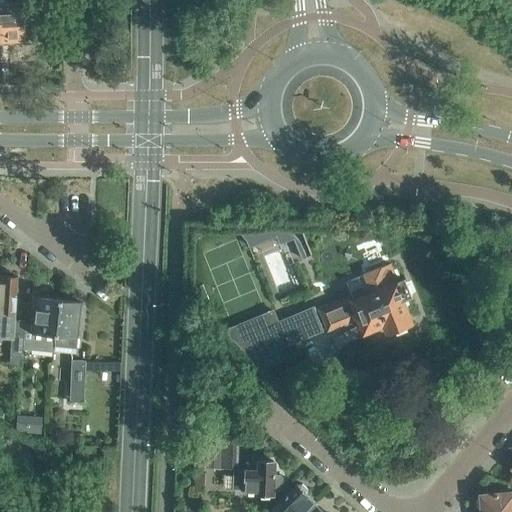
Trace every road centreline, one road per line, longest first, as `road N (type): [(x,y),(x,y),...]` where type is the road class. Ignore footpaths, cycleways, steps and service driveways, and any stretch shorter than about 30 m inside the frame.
road 1 (secondary): [(0,140),(273,134)]
road 2 (secondary): [(265,103),(232,111),(0,116)]
road 3 (residential): [(266,406),(398,511)]
road 4 (secondary): [(367,135),(511,162)]
road 5 (secondary): [(511,137),(376,111)]
